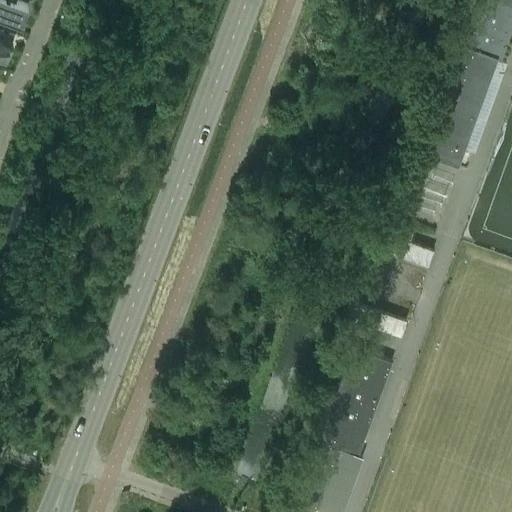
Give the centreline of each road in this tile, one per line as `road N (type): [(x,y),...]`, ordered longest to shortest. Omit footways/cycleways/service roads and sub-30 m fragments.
road 1 (tertiary): [(54,511),(246,0)]
road 2 (residential): [(55,0),(11,92),(0,145)]
